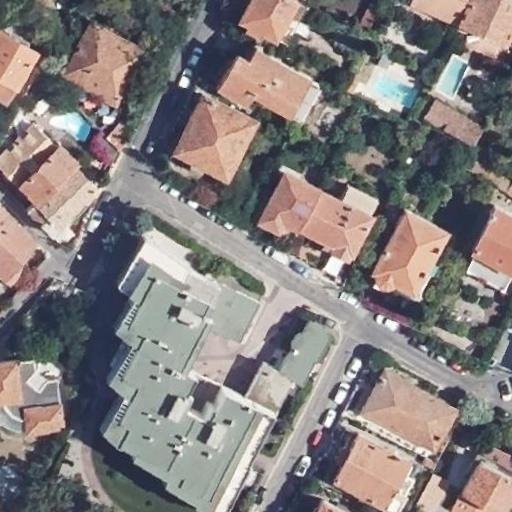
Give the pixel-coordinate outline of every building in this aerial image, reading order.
[(304,2),(299,0),(245,0),(237,15),(247,22),(245,24),(258,32),(261,28),(284,40),(304,2)] [(412,0),(455,21),(464,0),(412,0)] [(504,34),(511,38),(511,0),(464,0),(455,21),(455,22),(500,42),(504,34)] [(91,21),(61,74),(113,102),(143,50),(125,39),(130,31),(112,22),(108,30),(91,21)] [(0,96),(9,101),(36,50),(0,28),(0,96)] [(295,117),(316,81),(241,37),(213,86),(242,102),(250,89),(295,117)] [(349,72),(341,89),(350,93),(358,76),(349,72)] [(254,120),(204,93),(174,150),(224,177),(254,120)] [(474,144),(484,126),(434,97),(424,116),(474,144)] [(8,146),(1,141),(0,142),(0,163),(34,200),(73,162),(33,121),(8,146)] [(16,132),(9,124),(5,131),(11,137),(16,132)] [(119,150),(128,131),(116,124),(108,139),(119,150)] [(108,139),(100,130),(93,145),(112,164),(119,150),(108,139)] [(457,163),(467,168),(472,157),(464,152),(457,163)] [(467,168),(491,183),(504,191),(511,179),(472,157),(467,168)] [(27,207),(51,232),(97,186),(73,162),(34,200),(27,207)] [(280,246),(285,249),(298,225),(318,187),(299,177),(296,183),(281,176),(258,218),(276,227),(281,219),(292,225),(280,246)] [(318,187),(298,225),(349,254),(377,200),(353,187),(345,202),(318,187)] [(35,240),(16,220),(0,201),(0,205),(31,242),(32,243),(35,240)] [(31,242),(0,205),(0,274),(6,280),(17,269),(12,264),(32,243),(31,242)] [(511,272),(511,209),(510,208),(508,213),(492,205),(469,249),(473,251),(463,268),(500,289),(509,272),(511,272)] [(412,293),(446,231),(406,208),(372,271),(376,274),(376,278),(390,286),(394,283),(412,293)] [(147,244),(185,265),(187,261),(143,233),(115,284),(127,292),(108,326),(125,338),(103,380),(118,391),(100,429),(115,440),(125,426),(115,420),(131,385),(116,375),(139,333),(123,321),(142,289),(128,279),(147,244)] [(291,378),(278,371),(261,362),(243,394),(185,364),(180,361),(198,325),(204,328),(238,346),(259,305),(185,265),(147,244),(128,279),(142,289),(123,321),(139,333),(116,375),(131,385),(115,420),(125,426),(115,440),(135,455),(139,448),(181,472),(178,478),(218,499),(264,410),(272,414),(291,378)] [(325,332),(303,321),(297,335),(293,334),(286,345),(289,351),(278,371),(291,378),(300,383),(325,332)] [(180,361),(185,364),(204,328),(198,325),(180,361)] [(18,416),(18,430),(39,429),(40,427),(48,426),(54,416),(50,375),(36,377),(27,368),(26,357),(0,360),(0,408),(9,415),(18,416)] [(379,391),(366,412),(430,447),(452,406),(381,368),(370,386),(379,391)] [(359,407),(366,412),(379,391),(370,386),(359,407)] [(0,426),(2,428),(18,430),(18,416),(9,415),(0,408),(0,426)] [(207,511),(222,511),(272,414),(264,410),(218,499),(178,478),(181,472),(139,448),(135,455),(163,475),(160,482),(191,499),(189,502),(207,511)] [(384,503),(407,457),(357,430),(332,476),(384,503)] [(511,457),(488,444),(451,511),(483,511),(486,507),(496,511),(497,511),(511,485),(511,457)] [(425,448),(422,452),(434,459),(436,454),(425,448)] [(434,459),(422,452),(420,459),(431,464),(434,459)] [(27,481),(1,464),(0,464),(0,505),(9,511),(15,502),(27,481)] [(428,470),(410,504),(414,507),(424,511),(427,511),(445,479),(428,470)] [(312,511),(351,511),(321,496),(312,511)]
